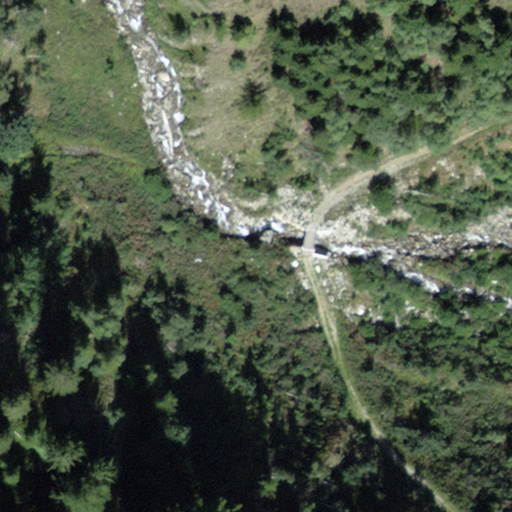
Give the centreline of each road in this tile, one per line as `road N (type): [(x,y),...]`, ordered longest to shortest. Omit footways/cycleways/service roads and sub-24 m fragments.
road 1 (track): [(332,200),(309,249),(338,371),(378,442),(445,511)]
road 2 (track): [(332,200),(511,112)]
